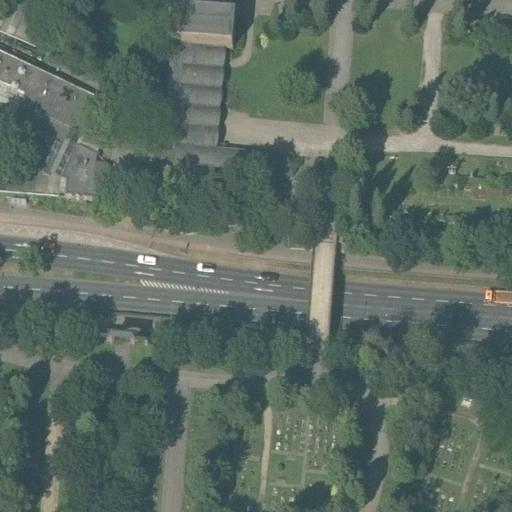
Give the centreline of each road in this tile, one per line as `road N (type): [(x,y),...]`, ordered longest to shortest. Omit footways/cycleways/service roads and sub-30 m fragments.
road 1 (primary): [(404,302),(338,281),(0,249)]
road 2 (primary): [(0,285),(334,316),(404,302)]
